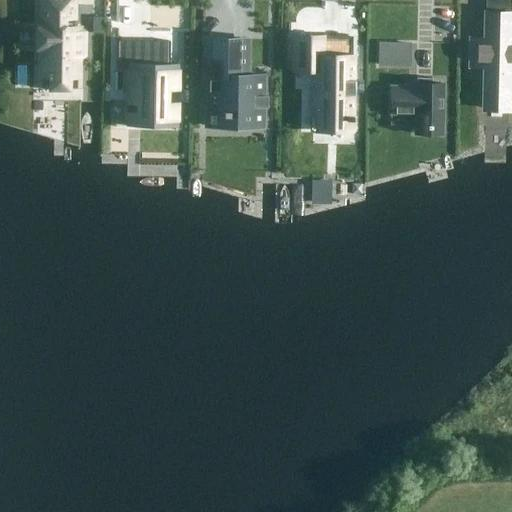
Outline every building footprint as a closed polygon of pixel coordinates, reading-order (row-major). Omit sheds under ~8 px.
[(62,0),(50,0),(49,82),(91,83),(92,1),(62,0)] [(511,65),(511,41),(509,41),(509,14),(485,14),(484,41),(470,40),(470,65),(484,65),(483,103),(507,104),(508,66),(511,65)] [(119,30),(119,45),(132,45),(132,111),(171,113),(171,47),(160,47),(160,31),(119,30)] [(264,96),(264,76),(244,76),(245,39),(212,39),(211,75),(205,75),(205,77),(205,95),(206,95),(211,95),(211,114),(234,114),(234,125),(232,125),(232,126),(234,127),(263,127),(264,108),(266,108),(266,106),(264,106),(264,97),(266,97),(266,96),(264,96)] [(291,41),(291,75),(303,75),(303,127),(336,127),(336,67),(311,67),(311,41),(291,41)] [(408,64),(408,44),(378,44),(378,64),(408,64)] [(441,134),(442,84),(415,83),(415,87),(390,87),(389,113),(415,114),(414,134),(441,134)]
